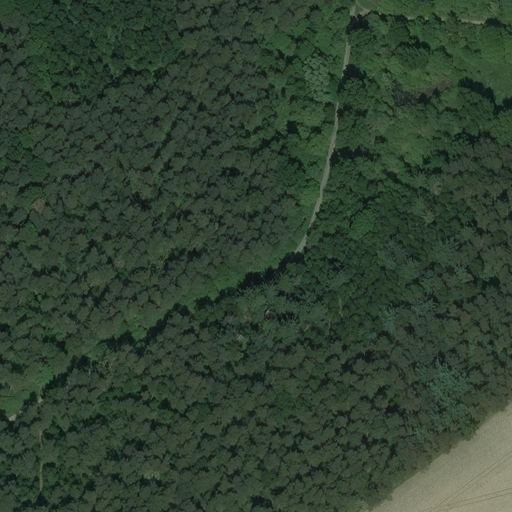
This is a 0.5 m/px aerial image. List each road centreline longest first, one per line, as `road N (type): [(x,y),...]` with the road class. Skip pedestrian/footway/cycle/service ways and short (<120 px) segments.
road 1 (track): [(355,0),(324,177),(298,246),(275,270),(38,403)]
road 2 (track): [(355,6),(511,25)]
road 3 (track): [(44,511),(38,403),(0,425)]
